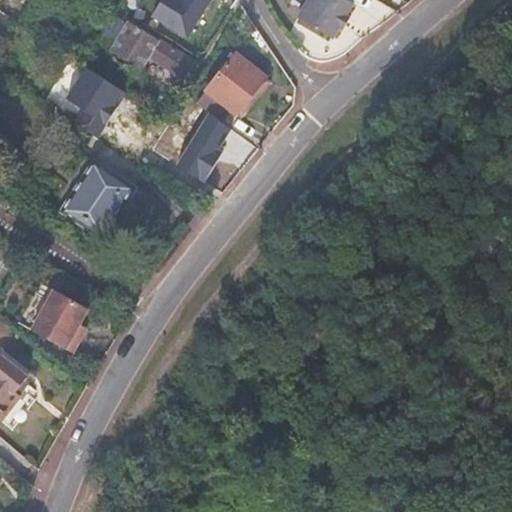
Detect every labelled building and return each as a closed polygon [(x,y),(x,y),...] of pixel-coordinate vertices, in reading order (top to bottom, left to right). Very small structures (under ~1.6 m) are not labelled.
[(351,0),(306,0),(297,17),(334,38),(341,26),(344,27),(350,17),(347,15),(355,2),(351,0)] [(185,79),(196,61),(160,38),(158,40),(129,20),(110,51),(140,70),(149,56),(185,79)] [(236,113),(266,77),(235,53),(196,102),(220,120),(230,108),(236,113)] [(101,234),(135,184),(92,157),(59,207),(101,234)] [(61,288),(35,327),(74,352),(83,338),(77,334),(83,324),(93,310),(61,288)] [(89,328),(83,324),(77,334),(83,338),(89,328)] [(0,414),(4,417),(23,392),(19,389),(29,375),(2,354),(0,357),(0,414)] [(19,389),(23,392),(34,378),(29,375),(19,389)]
